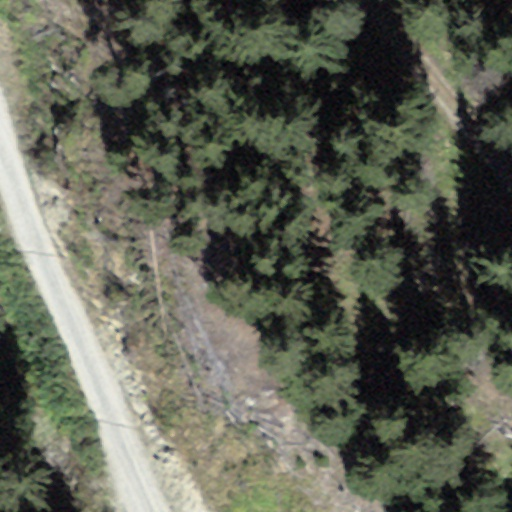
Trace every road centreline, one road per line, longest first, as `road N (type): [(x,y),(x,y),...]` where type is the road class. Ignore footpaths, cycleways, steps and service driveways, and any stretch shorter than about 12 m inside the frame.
road 1 (track): [(153,511),(29,228),(0,139)]
road 2 (track): [(511,161),(462,122),(368,0)]
